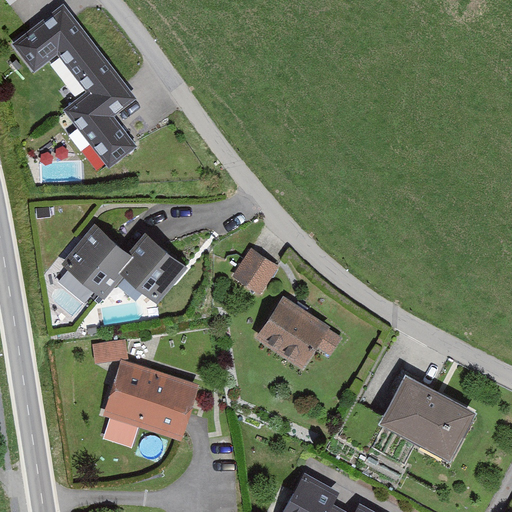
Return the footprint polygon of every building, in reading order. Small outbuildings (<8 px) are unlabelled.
[(65,3),(14,41),(37,71),(59,55),(85,89),(63,106),(108,165),(137,143),(114,113),(136,96),(65,3)] [(129,252),(97,226),(64,265),(101,296),(120,273),(153,301),(185,263),(147,231),(129,252)] [(281,265),(252,245),(232,274),(261,294),(281,265)] [(344,334),(282,294),(255,336),(300,366),(315,343),(331,353),(344,334)] [(197,382),(119,359),(103,414),(181,437),(197,382)] [(476,410),(404,371),(377,422),(449,460),(476,410)] [(325,511),(337,493),(302,470),(275,511),(325,511)]
